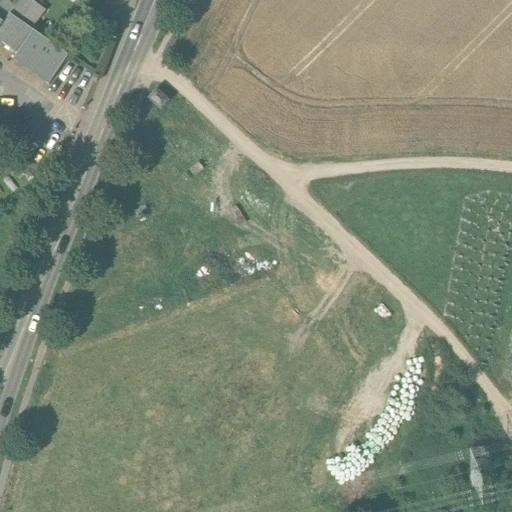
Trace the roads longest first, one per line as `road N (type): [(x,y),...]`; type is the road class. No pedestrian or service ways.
road 1 (primary): [(0,390),(157,0)]
road 2 (track): [(511,423),(445,333),(276,174)]
road 3 (track): [(511,171),(409,166),(276,174)]
road 4 (track): [(276,174),(156,61)]
